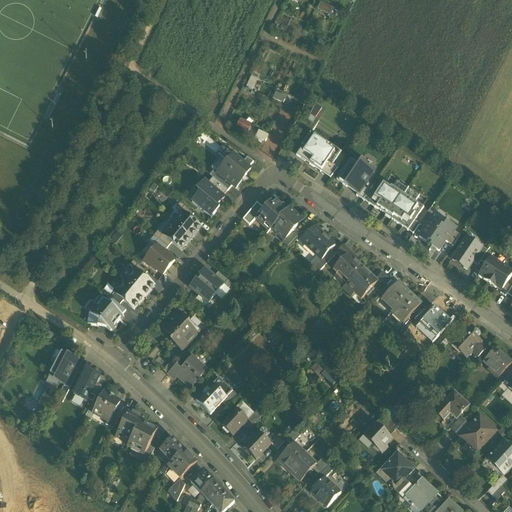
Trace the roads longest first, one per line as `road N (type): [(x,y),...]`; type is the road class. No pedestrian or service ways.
road 1 (residential): [(511,331),(273,174),(114,360)]
road 2 (track): [(25,301),(164,0)]
road 3 (residential): [(114,360),(261,511)]
road 4 (track): [(273,174),(268,163),(125,72)]
road 5 (residential): [(0,286),(114,360)]
